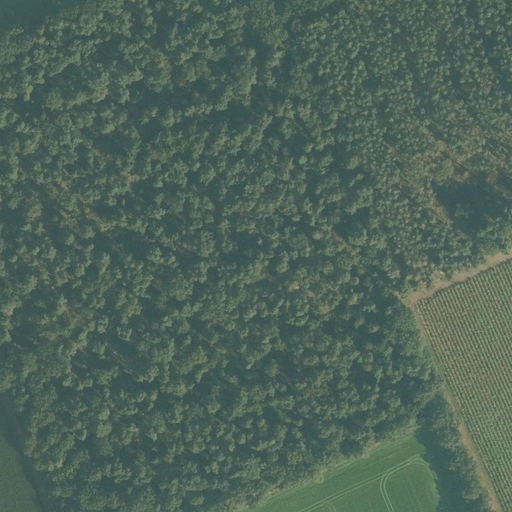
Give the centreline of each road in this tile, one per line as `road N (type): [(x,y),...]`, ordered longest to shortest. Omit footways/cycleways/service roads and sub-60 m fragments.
road 1 (track): [(501,511),(286,17)]
road 2 (track): [(52,511),(0,386)]
